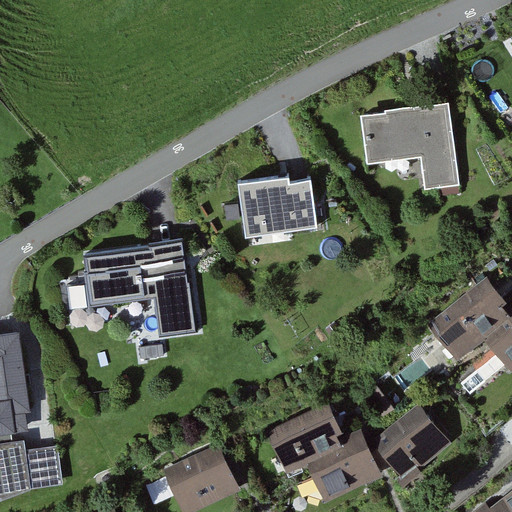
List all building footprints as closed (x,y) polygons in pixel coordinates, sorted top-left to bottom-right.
[(447,105),(364,115),(369,155),(423,148),(427,182),(456,179),(447,105)] [(289,175),(238,182),(244,226),(291,220),(292,229),(317,226),(311,177),(290,179),(289,175)] [(238,203),(225,204),(227,219),(239,217),(238,203)] [(149,245),(85,253),(89,282),(67,284),(70,307),(109,302),(108,298),(139,294),(139,295),(158,293),(162,326),(174,324),(175,332),(197,329),(190,279),(188,280),(183,238),(149,242),(149,245)] [(483,331),(506,312),(493,295),(497,291),(487,278),(431,323),(448,344),(461,334),(469,344),(484,332),(483,331)] [(511,307),(506,312),(483,331),(484,332),(496,347),(474,365),(485,379),(507,361),(511,366),(511,365),(511,307)] [(0,429),(25,426),(23,408),(27,407),(17,331),(0,333),(0,429)] [(340,443),(339,441),(330,422),(336,419),(328,403),(270,431),(281,456),(292,451),(297,463),(307,458),(340,443)] [(419,404),(375,440),(400,470),(412,460),(416,465),(448,439),(419,404)] [(330,494),(379,471),(361,431),(339,441),(340,443),(307,458),(314,474),(301,480),(307,494),(321,497),(330,493),(330,494)] [(219,445),(167,470),(186,510),(238,486),(219,445)] [(0,491),(13,490),(12,487),(28,485),(24,455),(14,456),(13,446),(0,447),(0,491)] [(488,506),(480,511),(511,511),(511,493),(491,511),(488,506)]
